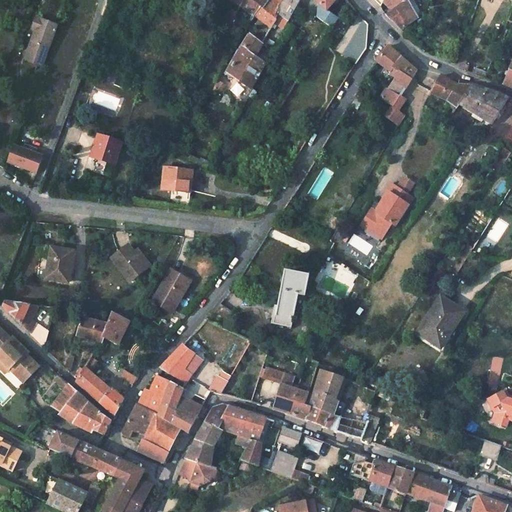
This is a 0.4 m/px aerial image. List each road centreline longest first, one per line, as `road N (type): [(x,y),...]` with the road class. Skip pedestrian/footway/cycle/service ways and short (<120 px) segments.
road 1 (residential): [(511,498),(218,399),(171,474)]
road 2 (residential): [(258,230),(43,205),(0,179)]
road 3 (residential): [(118,424),(151,368),(258,230)]
road 4 (residential): [(258,230),(386,30)]
road 5 (residential): [(118,424),(0,312)]
road 6 (residential): [(511,92),(421,59),(386,30)]
